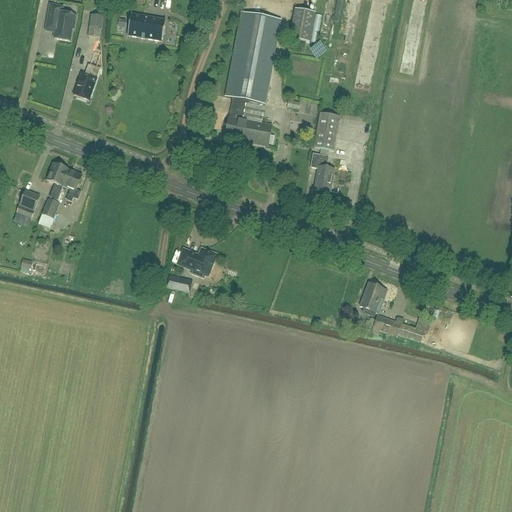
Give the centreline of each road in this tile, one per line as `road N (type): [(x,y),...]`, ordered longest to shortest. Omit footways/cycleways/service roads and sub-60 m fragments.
road 1 (secondary): [(0,120),(511,317)]
road 2 (track): [(170,186),(224,0)]
